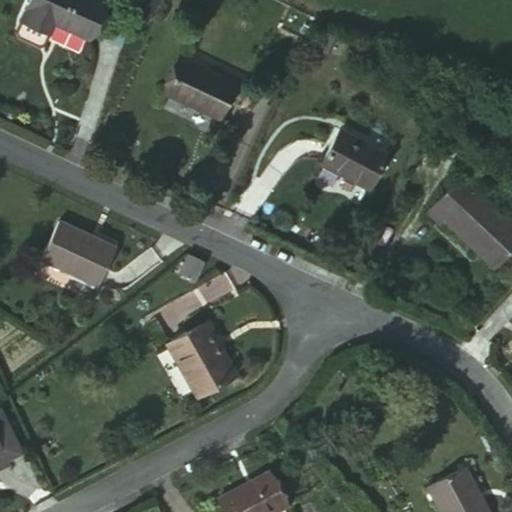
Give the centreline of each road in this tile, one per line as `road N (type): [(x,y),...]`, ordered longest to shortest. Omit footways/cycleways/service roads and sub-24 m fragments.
road 1 (residential): [(320,297),(0,150)]
road 2 (residential): [(320,297),(281,386),(248,412),(61,511)]
road 3 (residential): [(511,447),(489,401),(442,355),(320,297)]
